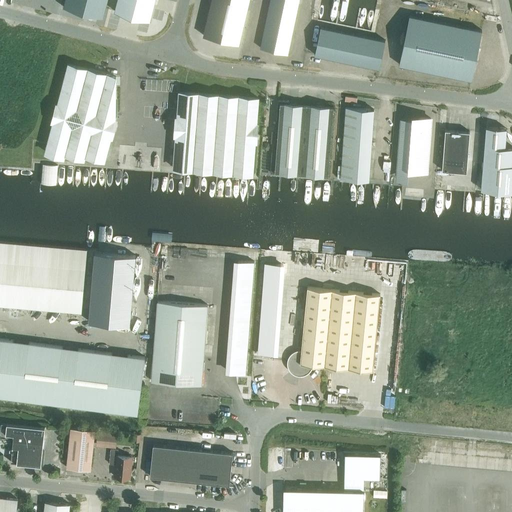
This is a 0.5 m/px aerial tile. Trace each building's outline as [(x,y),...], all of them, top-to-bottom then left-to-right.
[(65,0),(63,7),(64,7),(64,6),(102,16),(102,17),(103,17),(106,0),(65,0)] [(117,0),(114,11),(121,13),(143,18),(143,19),(150,20),(154,0),(117,0)] [(212,0),(204,35),(240,44),(250,0),(212,0)] [(270,0),(268,12),(281,15),(284,3),(270,0)] [(284,3),(281,15),(295,18),(298,6),(284,3)] [(268,12),(265,24),(279,26),(281,15),(268,12)] [(281,15),(279,26),(293,29),(295,18),(281,15)] [(399,64),(471,79),(482,30),(409,15),(399,64)] [(265,24),(263,35),(276,38),(279,26),(265,24)] [(279,26),(276,38),(290,41),(293,29),(279,26)] [(341,31),(320,26),(320,27),(321,27),(316,54),(315,53),(314,54),(325,56),(333,58),(335,58),(341,31)] [(353,33),(341,31),(335,58),(336,59),(344,60),(347,61),(353,33)] [(365,36),(353,33),(347,61),(350,61),(358,63),(359,63),(365,36)] [(263,35),(260,47),(274,50),(276,38),(263,35)] [(385,40),(365,36),(359,63),(361,64),(368,65),(379,68),(379,67),(378,67),(384,40),(385,40)] [(276,38),(274,50),(288,53),(290,41),(276,38)] [(116,76),(87,69),(68,64),(44,151),(55,154),(55,152),(64,155),(65,153),(75,156),(75,154),(85,156),(85,154),(95,157),(96,155),(105,157),(115,117),(116,97),(116,76)] [(253,173),(259,98),(179,92),(173,167),(253,173)] [(328,175),(333,106),(289,103),(289,100),(278,100),(275,141),(273,141),(270,172),(279,173),(279,172),(328,175)] [(373,119),(374,109),(346,107),(345,117),(373,119)] [(345,117),(344,127),(372,129),(373,119),(345,117)] [(427,171),(431,118),(418,117),(418,119),(400,118),(396,168),(427,171)] [(511,147),(505,147),(506,128),(486,126),(481,189),(511,191),(511,147)] [(372,139),(372,129),(344,127),(344,137),(372,139)] [(467,172),(470,131),(445,129),(442,170),(467,172)] [(344,137),(343,147),(371,149),(372,139),(344,137)] [(343,147),(342,157),(370,159),(371,149),(343,147)] [(370,169),(370,159),(342,157),(342,167),(370,169)] [(369,179),(370,169),(342,167),(341,177),(369,179)] [(0,303),(81,311),(86,248),(0,240),(0,303)] [(95,252),(89,321),(130,325),(136,255),(95,252)] [(228,299),(232,299),(227,369),(247,370),(255,257),(235,256),(234,273),(230,272),(228,299)] [(265,263),(265,270),(280,271),(281,264),(265,263)] [(373,370),(380,294),(307,287),(303,329),(301,349),(297,350),(293,352),(290,354),(288,357),(287,361),(287,365),(289,369),(292,372),(295,374),(299,375),(303,375),(306,374),(310,371),(312,368),(313,365),(348,368),(348,367),(373,370)] [(202,384),(208,304),(158,301),(151,380),(202,384)] [(0,338),(0,394),(137,412),(144,357),(0,338)] [(259,345),(258,352),(274,354),(275,346),(259,345)] [(41,465),(43,441),(45,427),(1,422),(0,433),(0,436),(13,438),(11,462),(41,465)] [(91,470),(95,430),(71,427),(67,467),(91,470)] [(98,430),(96,443),(114,445),(116,432),(98,430)] [(229,483),(233,452),(153,444),(150,476),(208,482),(229,484),(229,483)] [(129,478),(132,456),(118,455),(118,449),(111,448),(109,463),(116,464),(115,476),(129,478)] [(380,477),(380,453),(344,453),(344,477),(344,489),(284,488),(283,511),(363,511),(364,477),(380,477)] [(0,511),(16,511),(18,499),(0,496),(0,511)] [(69,511),(70,504),(45,501),(43,511),(69,511)]
